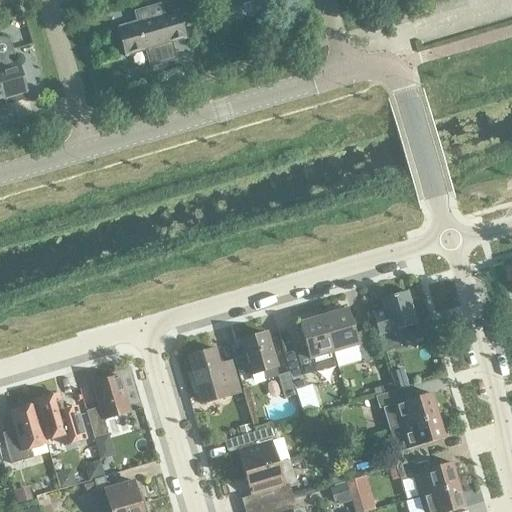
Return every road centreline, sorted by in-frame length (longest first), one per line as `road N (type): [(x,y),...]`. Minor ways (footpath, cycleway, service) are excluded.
road 1 (residential): [(148,333),(450,245)]
road 2 (residential): [(104,148),(348,75)]
road 3 (residential): [(511,471),(450,245)]
road 4 (residential): [(201,511),(148,333)]
road 5 (residential): [(450,245),(398,72)]
road 6 (residential): [(104,148),(55,0)]
road 7 (residential): [(0,377),(148,333)]
